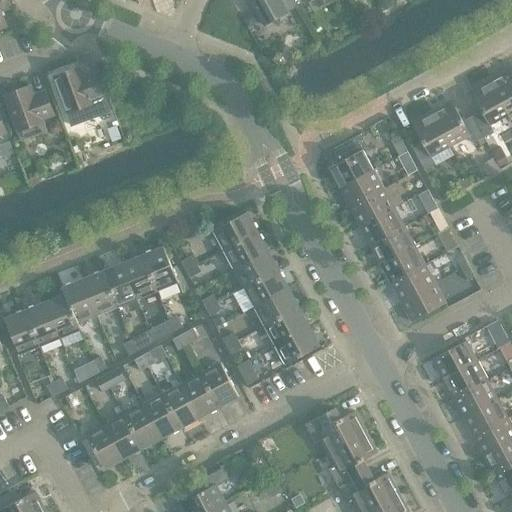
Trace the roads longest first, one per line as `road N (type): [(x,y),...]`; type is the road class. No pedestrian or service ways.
road 1 (residential): [(389,366),(253,122),(209,72),(175,55)]
road 2 (residential): [(113,502),(389,366)]
road 3 (residential): [(463,511),(389,366)]
road 4 (residential): [(389,366),(511,298)]
road 5 (residential): [(393,99),(511,28)]
road 6 (residential): [(0,455),(37,435),(83,511)]
